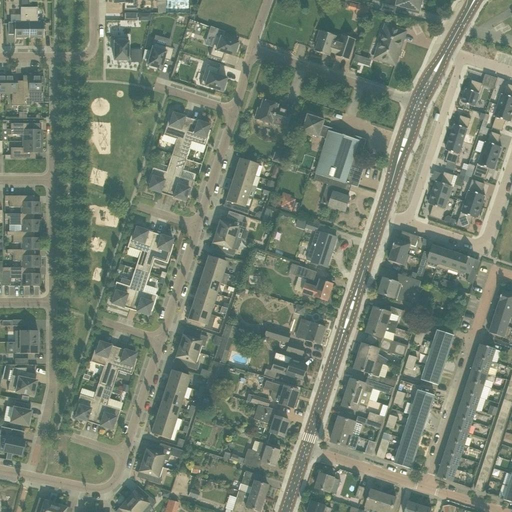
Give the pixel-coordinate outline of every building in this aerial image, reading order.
[(137,11),(137,0),(113,0),(114,3),(124,3),(124,11),(137,11)] [(420,12),(422,0),(397,0),(397,5),(401,6),(400,7),(412,10),(411,12),(419,14),(419,12),(420,12)] [(395,14),(396,7),(383,4),(381,11),(395,14)] [(368,17),(370,7),(364,5),(362,16),(368,17)] [(29,38),(29,8),(20,8),(20,23),(8,23),(8,35),(14,35),(14,38),(15,38),(17,38),(17,39),(21,39),(21,38),(29,38)] [(37,8),(29,8),(29,38),(37,38),(37,39),(41,39),(41,38),(43,38),(44,38),(43,31),(45,31),(45,26),(43,26),(43,23),(37,23),(37,8)] [(377,58),(375,57),(374,59),(395,66),(403,41),(402,40),(404,33),(406,33),(406,32),(386,25),(378,49),(380,50),(377,58)] [(337,54),(336,56),(349,60),(356,40),(343,36),(341,39),(336,38),(336,37),(320,31),(316,42),(318,42),(315,52),(330,56),(331,53),(337,54)] [(237,53),(239,45),(237,45),(238,43),(216,36),(209,56),(222,60),(224,53),(234,56),(235,52),(237,53)] [(128,61),(128,37),(114,38),(114,61),(118,61),(118,63),(126,63),(126,61),(128,61)] [(170,62),(174,49),(153,43),(147,66),(149,66),(148,68),(156,70),(156,68),(161,70),(163,60),(170,62)] [(131,50),(131,62),(141,62),(141,50),(131,50)] [(362,64),(364,59),(356,56),(355,62),(362,64)] [(217,76),(219,69),(206,65),(200,85),(222,92),(223,90),(224,91),(227,83),(225,83),(226,79),(217,76)] [(16,75),(5,75),(5,93),(12,93),(12,106),(22,106),(23,91),(16,91),(16,75)] [(44,79),(40,79),(40,75),(29,75),(29,83),(23,83),(23,91),(22,106),(33,106),(33,103),(43,103),(43,93),(40,93),(40,86),(44,86),(44,79)] [(485,86),(493,88),(497,77),(489,75),(485,86)] [(475,107),(483,84),(472,81),(469,90),(466,89),(462,103),(475,107)] [(511,99),(511,98),(511,87),(505,86),(502,96),(500,96),(496,107),(511,112),(511,99)] [(285,128),(289,116),(290,111),(280,108),(280,109),(276,108),(277,105),(262,101),(259,110),(257,109),(254,119),(271,125),(271,123),(285,128)] [(509,124),(511,114),(511,112),(496,107),(492,118),(494,119),(491,130),(501,133),(504,122),(509,124)] [(172,155),(179,157),(190,123),(183,120),(184,117),(173,113),(171,119),(170,118),(169,117),(163,135),(177,140),(172,155)] [(323,126),(324,121),(317,118),(316,116),(312,115),(310,116),(308,116),(303,132),(319,137),(319,136),(327,139),(330,128),(323,126)] [(464,142),(471,120),(461,116),(458,126),(455,125),(450,138),(464,142)] [(190,123),(179,157),(186,160),(192,142),(205,147),(210,131),(209,130),(209,131),(208,130),(209,125),(198,121),(197,125),(190,123)] [(41,130),(40,130),(40,124),(30,124),(30,125),(26,125),(26,124),(10,124),(10,135),(23,135),(23,142),(41,142),(41,130)] [(486,135),(488,129),(485,128),(481,127),(479,133),(486,135)] [(330,128),(327,139),(320,158),(316,174),(352,186),(358,188),(365,166),(359,164),(367,140),(354,136),(352,138),(346,136),(343,135),(337,133),(336,130),(330,128)] [(496,148),(500,137),(490,134),(486,144),(484,144),(480,155),(497,161),(501,149),(496,148)] [(456,165),(464,142),(450,138),(446,151),(449,152),(446,161),(456,165)] [(41,153),(41,142),(23,142),(23,148),(10,148),(10,155),(5,155),(5,159),(26,159),(26,153),(41,153)] [(274,153),(272,161),(280,164),(283,156),(274,153)] [(167,192),(179,157),(172,155),(166,172),(153,168),(147,184),(148,184),(150,184),(148,190),(160,193),(161,190),(167,192)] [(493,172),(497,161),(480,155),(477,167),(473,177),(475,178),(485,181),(489,171),(493,172)] [(180,177),(186,160),(179,157),(167,192),(174,194),(173,198),(185,201),(187,196),(188,197),(194,181),(180,177)] [(240,159),(236,170),(252,175),(255,164),(240,160),(240,159)] [(236,170),(233,180),(248,185),(252,175),(236,170)] [(181,176),(194,179),(195,173),(183,171),(181,176)] [(454,176),(444,173),(441,183),(436,182),(432,193),(449,198),(453,187),(451,186),(454,176)] [(329,206),(345,212),(350,198),(348,197),(352,186),(316,174),(314,180),(327,184),(325,192),(325,193),(321,203),(329,206)] [(463,183),(465,177),(460,175),(458,175),(455,184),(462,187),(463,183)] [(233,180),(230,191),(245,196),(248,185),(233,180)] [(468,192),(465,204),(481,209),(485,198),(480,196),(484,186),(474,182),(470,193),(468,192)] [(253,198),(245,196),(230,191),(226,202),(227,202),(232,203),(230,209),(247,215),(253,198)] [(442,220),(449,198),(432,193),(428,204),(433,206),(430,217),(442,220)] [(25,203),(25,196),(4,196),(4,201),(9,201),(9,207),(21,207),(21,214),(25,214),(40,214),(40,203),(25,203)] [(295,200),(290,199),(283,202),(281,207),(291,210),(295,200)] [(478,220),(481,209),(465,204),(461,215),(463,216),(460,226),(470,229),(473,219),(478,220)] [(25,214),(21,214),(4,214),(4,219),(9,219),(9,225),(22,225),(22,232),(25,232),(40,232),(40,221),(25,221),(25,214)] [(220,221),(216,232),(236,239),(238,232),(244,234),(247,224),(232,219),(230,225),(220,222),(220,221)] [(316,225),(308,222),(306,228),(314,230),(316,225)] [(135,269),(142,272),(153,237),(147,235),(148,231),(136,228),(134,233),(133,232),(132,232),(127,248),(140,252),(135,269)] [(327,267),(328,265),(337,238),(320,232),(316,231),(307,261),(327,267)] [(25,239),(25,232),(22,232),(7,232),(7,236),(13,236),(13,243),(22,243),(22,250),(25,250),(40,250),(40,239),(25,239)] [(236,239),(216,232),(213,244),(213,243),(215,244),(213,250),(233,256),(235,250),(237,251),(241,240),(236,239)] [(142,272),(149,274),(155,257),(168,261),(173,245),(172,245),(171,245),(173,239),(161,236),(160,239),(153,237),(142,272)] [(407,255),(411,244),(396,239),(392,250),(407,255)] [(438,268),(444,249),(432,246),(426,265),(437,269),(438,268)] [(448,270),(454,253),(444,249),(438,268),(448,271),(448,270)] [(25,256),(25,250),(22,250),(7,250),(7,254),(13,254),(13,261),(22,261),(22,268),(25,268),(40,268),(40,256),(25,256)] [(410,256),(407,255),(392,250),(389,261),(406,266),(410,256)] [(459,271),(464,256),(454,253),(448,270),(459,273),(459,271)] [(224,262),(221,261),(209,257),(209,256),(205,268),(220,273),(224,262)] [(470,275),(471,270),(475,259),(464,256),(459,271),(470,275)] [(320,280),(319,284),(314,282),(317,272),(298,266),(295,276),(307,280),(302,295),(310,298),(311,295),(328,301),(333,285),(320,280)] [(25,274),(25,268),(22,268),(6,268),(6,272),(9,272),(9,279),(22,279),(22,286),(40,286),(40,274),(25,274)] [(205,268),(202,278),(217,283),(225,285),(228,275),(220,273),(205,268)] [(131,306),(142,272),(135,269),(129,287),(116,282),(111,298),(111,299),(111,298),(113,299),(111,304),(123,308),(124,304),(131,306)] [(473,284),(477,272),(471,270),(470,275),(467,282),(473,284)] [(144,291),(149,274),(142,272),(131,306),(137,309),(136,312),(148,316),(150,311),(151,311),(152,312),(157,296),(144,291)] [(417,294),(421,281),(415,279),(412,278),(399,274),(396,282),(384,278),(379,294),(405,302),(403,301),(406,291),(417,294)] [(217,283),(202,278),(198,288),(214,293),(217,283)] [(198,288),(195,298),(211,303),(214,293),(198,288)] [(243,298),(245,291),(239,288),(236,295),(243,298)] [(511,305),(511,293),(503,291),(499,302),(511,305)] [(195,298),(192,309),(207,314),(211,303),(195,298)] [(511,317),(511,314),(511,305),(499,302),(496,312),(511,317)] [(296,304),(294,313),(303,315),(305,306),(296,304)] [(374,308),(370,320),(396,328),(398,323),(389,320),(391,313),(401,317),(403,311),(391,307),(389,313),(374,308)] [(207,314),(192,309),(188,320),(189,320),(191,320),(190,324),(203,328),(211,331),(215,316),(207,314)] [(508,327),(511,317),(496,312),(493,322),(508,327)] [(304,340),(320,345),(325,328),(310,323),(309,323),(301,320),(296,337),(305,339),(304,340)] [(370,320),(366,333),(383,338),(385,332),(394,335),(396,328),(370,320)] [(418,321),(416,329),(426,331),(428,324),(418,321)] [(507,339),(510,328),(508,327),(493,322),(489,333),(507,339)] [(224,336),(233,339),(237,328),(226,324),(223,335),(224,336)] [(264,336),(287,343),(290,334),(267,327),(264,336)] [(38,332),(15,331),(15,343),(38,343),(38,332)] [(415,337),(423,340),(425,334),(417,331),(415,337)] [(434,344),(450,349),(454,336),(439,331),(434,344)] [(183,336),(180,347),(199,353),(201,346),(204,347),(207,337),(195,333),(193,339),(184,336),(183,336)] [(231,345),(233,339),(224,336),(221,345),(227,347),(231,345)] [(415,337),(413,343),(421,346),(423,340),(415,337)] [(392,341),(390,346),(406,351),(408,346),(392,341)] [(98,384),(105,386),(116,351),(110,349),(111,346),(99,342),(97,347),(96,347),(96,346),(95,346),(90,362),(104,366),(98,384)] [(446,361),(450,349),(434,344),(428,342),(426,348),(424,354),(430,356),(446,361)] [(38,354),(38,343),(15,343),(15,354),(38,354)] [(304,348),(288,343),(286,351),(302,356),(304,348)] [(362,344),(358,356),(383,364),(383,365),(387,366),(388,361),(378,354),(379,349),(362,344)] [(477,357),(492,362),(496,349),(488,347),(481,345),(477,357)] [(406,351),(390,346),(388,352),(404,358),(406,351)] [(199,353),(180,347),(176,358),(177,358),(186,361),(185,367),(197,371),(199,364),(196,363),(199,353)] [(116,351),(105,386),(112,388),(118,371),(131,375),(137,359),(136,359),(134,359),(136,354),(124,350),(123,353),(116,351)] [(383,364),(358,356),(354,369),(379,377),(383,365),(383,364)] [(407,362),(415,364),(417,358),(409,356),(407,362)] [(430,356),(427,367),(442,373),(446,361),(430,356)] [(486,373),(496,377),(500,364),(492,362),(477,357),(473,369),(486,373)] [(302,379),(306,366),(289,360),(288,367),(273,362),(270,370),(293,378),(293,376),(302,379)] [(413,370),(415,364),(407,362),(405,368),(413,370)] [(442,373),(427,367),(420,365),(416,377),(422,380),(438,385),(442,373)] [(34,386),(35,381),(36,375),(25,372),(26,368),(12,368),(8,391),(15,392),(33,396),(35,386),(34,386)] [(473,369),(469,381),(484,386),(486,381),(493,383),(496,377),(486,373),(473,369)] [(168,382),(184,387),(187,376),(172,371),(168,382)] [(209,375),(205,387),(216,391),(220,378),(209,375)] [(381,377),(379,383),(394,388),(396,382),(385,379),(381,377)] [(351,379),(347,393),(370,400),(373,390),(374,387),(369,385),(351,379)] [(384,398),(390,400),(394,388),(379,383),(368,379),(368,380),(370,381),(369,385),(374,387),(373,390),(386,394),(384,398)] [(264,389),(271,391),(270,397),(272,401),(278,403),(278,405),(292,409),(293,407),(294,407),(296,402),(294,401),(298,391),(266,381),(264,389)] [(484,386),(469,381),(465,393),(480,398),(484,386)] [(168,382),(165,392),(180,397),(184,387),(168,382)] [(94,421),(105,386),(98,384),(93,399),(80,395),(74,413),(75,413),(76,413),(75,418),(86,422),(87,419),(94,421)] [(111,392),(112,388),(105,386),(94,421),(101,423),(100,426),(111,430),(113,425),(114,425),(114,426),(115,426),(120,410),(107,406),(111,392)] [(415,403),(430,408),(434,396),(419,391),(415,403)] [(165,392),(162,402),(177,407),(180,397),(165,392)] [(395,398),(403,400),(405,394),(398,392),(395,398)] [(366,413),(369,401),(370,400),(347,393),(342,406),(358,411),(366,413)] [(465,393),(461,405),(476,410),(480,398),(465,393)] [(250,402),(258,405),(267,407),(269,401),(253,395),(250,402)] [(204,398),(201,407),(211,411),(214,401),(204,398)] [(403,400),(395,398),(393,403),(401,406),(403,400)] [(28,416),(29,411),(31,405),(15,402),(13,408),(10,423),(28,426),(30,416),(28,416)] [(174,418),(177,407),(162,402),(158,413),(174,418)] [(411,415),(426,420),(430,408),(415,403),(411,415)] [(267,407),(258,405),(253,419),(271,426),(269,433),(283,437),(288,421),(276,417),(278,411),(267,407)] [(476,410),(461,405),(457,417),(472,422),(476,410)] [(491,405),(488,413),(496,415),(498,407),(491,405)] [(506,406),(502,418),(507,419),(511,407),(506,406)] [(158,413),(155,423),(171,428),(174,418),(158,413)] [(370,413),(367,419),(382,424),(385,418),(370,413)] [(398,418),(390,415),(388,422),(396,424),(398,418)] [(407,427),(422,432),(426,420),(411,415),(407,427)] [(363,425),(339,417),(335,429),(359,437),(363,425)] [(457,417),(453,429),(468,434),(472,422),(457,417)] [(502,418),(498,430),(503,431),(507,419),(502,418)] [(367,419),(367,420),(365,426),(380,431),(382,424),(367,419)] [(396,424),(388,422),(386,427),(394,430),(396,424)] [(167,439),(171,428),(155,423),(152,434),(167,439)] [(3,452),(21,456),(24,441),(9,438),(11,429),(1,427),(0,429),(0,436),(6,437),(3,452)] [(403,439),(418,444),(422,432),(407,427),(403,439)] [(356,450),(359,441),(360,437),(359,437),(335,429),(331,442),(356,450)] [(468,434),(453,429),(450,441),(464,446),(468,434)] [(498,430),(494,442),(499,444),(503,431),(498,430)] [(382,439),(380,445),(388,448),(390,442),(382,439)] [(399,451),(414,456),(418,444),(403,439),(399,451)] [(376,443),(369,441),(365,453),(372,456),(376,443)] [(450,441),(446,453),(461,458),(464,446),(450,441)] [(490,441),(486,453),(491,454),(494,442),(490,441)] [(267,445),(259,442),(256,452),(247,449),(242,464),(258,469),(260,462),(274,466),(279,451),(267,447),(267,445)] [(494,442),(491,454),(495,456),(499,444),(494,442)] [(168,462),(170,455),(172,448),(160,444),(157,454),(147,450),(146,450),(143,461),(162,467),(164,461),(168,462)] [(376,457),(384,460),(387,450),(388,448),(380,445),(379,448),(376,457)] [(399,451),(395,463),(411,468),(414,456),(399,451)] [(442,465),(457,470),(461,458),(446,453),(442,465)] [(486,453),(483,465),(487,467),(491,454),(486,453)] [(491,454),(487,467),(491,468),(495,456),(491,454)] [(162,467),(143,461),(139,472),(140,472),(150,475),(148,481),(160,485),(162,478),(159,478),(162,467)] [(444,480),(452,482),(453,483),(457,470),(442,465),(438,477),(444,479),(444,480)] [(479,477),(483,479),(487,467),(483,465),(479,477)] [(487,480),(491,468),(487,467),(483,479),(487,480)] [(240,484),(238,491),(263,499),(268,486),(255,482),(257,475),(245,471),(241,485),(240,484)] [(336,494),(340,481),(334,479),(335,478),(320,474),(316,488),(331,493),(331,492),(336,494)] [(479,491),(483,479),(479,477),(475,490),(479,491)] [(483,492),(487,480),(483,479),(479,491),(483,492)] [(361,500),(362,498),(365,488),(359,486),(355,498),(361,500)] [(366,507),(364,511),(378,511),(384,494),(371,490),(365,507),(366,507)] [(257,511),(259,511),(263,499),(238,491),(236,498),(232,511),(235,511),(245,511),(246,508),(257,511)] [(135,492),(127,500),(140,511),(144,511),(149,506),(152,508),(156,503),(146,494),(142,499),(135,492)] [(380,511),(391,511),(396,498),(384,494),(378,511),(380,511)] [(179,503),(168,499),(163,511),(175,511),(177,508),(178,508),(179,503)] [(140,511),(127,500),(119,509),(120,510),(120,509),(122,511),(140,511)] [(52,511),(55,505),(44,501),(44,502),(41,511),(35,510),(34,511),(52,511)] [(330,511),(331,508),(326,506),(326,505),(312,501),(311,503),(308,511),(330,511)] [(405,511),(417,511),(420,506),(408,502),(405,511)]
